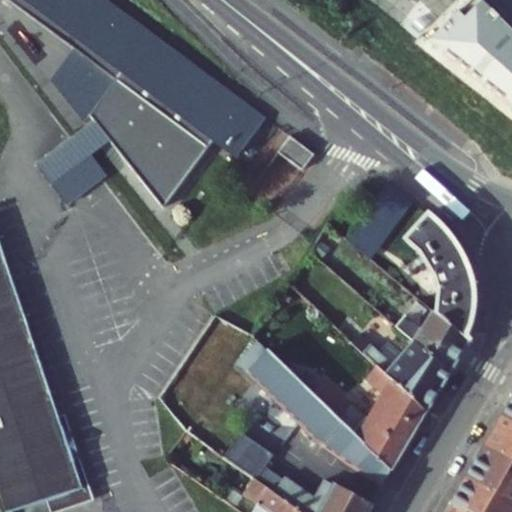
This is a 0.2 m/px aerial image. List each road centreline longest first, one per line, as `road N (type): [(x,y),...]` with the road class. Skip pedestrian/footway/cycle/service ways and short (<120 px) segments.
road 1 (tertiary): [(317,76),(459,211),(502,269)]
road 2 (tertiary): [(511,202),(317,76)]
road 3 (tertiary): [(490,368),(409,511)]
road 4 (tertiary): [(317,76),(224,0)]
